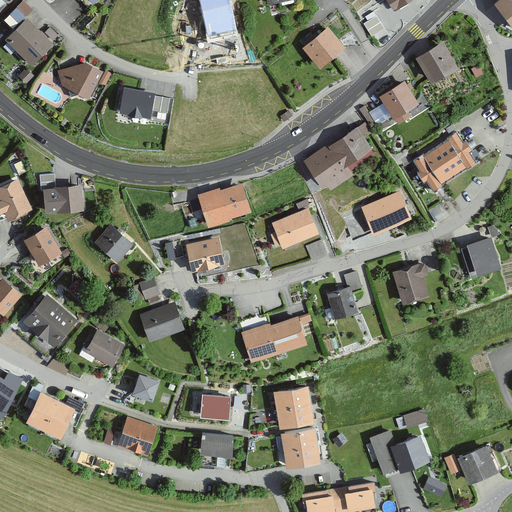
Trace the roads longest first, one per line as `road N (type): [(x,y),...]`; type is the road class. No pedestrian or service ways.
road 1 (tertiary): [(0,100),(55,144),(98,165),(157,176),(213,170),(264,152),(336,108),(448,0)]
road 2 (residential): [(511,131),(500,174),(480,199),(418,240),(270,285),(198,295),(176,273)]
road 3 (residential): [(286,511),(276,488),(262,479),(158,471),(78,443)]
road 4 (residential): [(39,0),(106,52),(192,75)]
